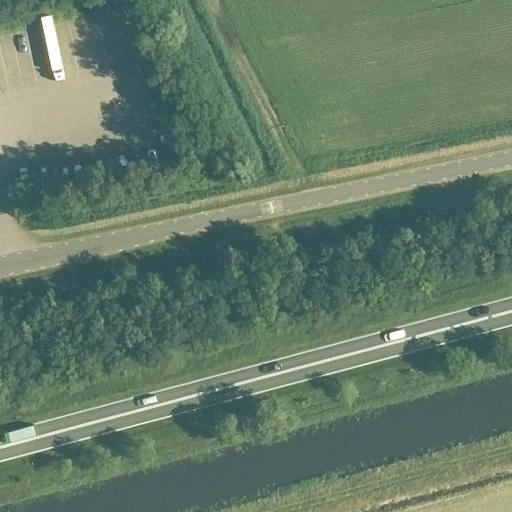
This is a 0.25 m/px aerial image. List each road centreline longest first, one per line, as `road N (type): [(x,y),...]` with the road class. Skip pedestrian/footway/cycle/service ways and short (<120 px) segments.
road 1 (trunk): [(0,452),(511,312)]
road 2 (unclassified): [(0,267),(511,160)]
